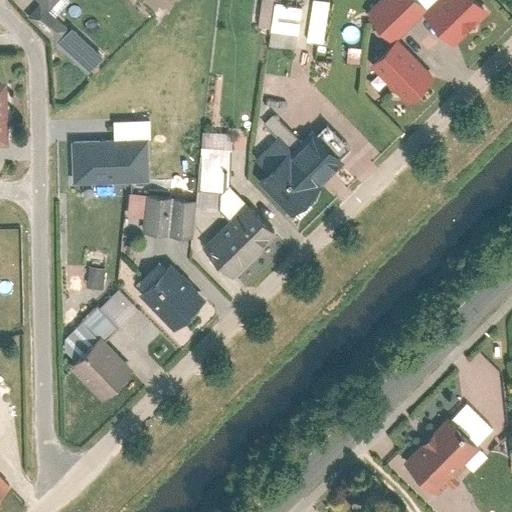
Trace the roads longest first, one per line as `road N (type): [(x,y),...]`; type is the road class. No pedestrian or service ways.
road 1 (residential): [(511,51),(63,489)]
road 2 (tertiary): [(511,276),(270,511)]
road 3 (residential): [(63,489),(40,449),(40,190)]
road 4 (residential): [(40,190),(35,54),(0,8)]
